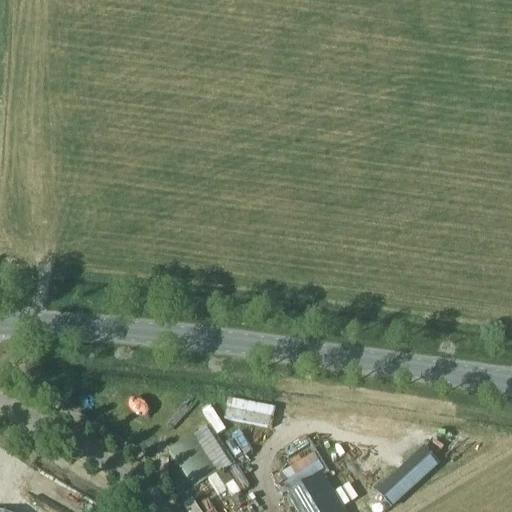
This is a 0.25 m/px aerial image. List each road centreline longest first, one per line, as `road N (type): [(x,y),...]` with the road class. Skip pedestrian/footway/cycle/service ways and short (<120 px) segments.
road 1 (tertiary): [(511,382),(260,345),(0,324)]
road 2 (unclassified): [(158,511),(128,480),(0,399)]
